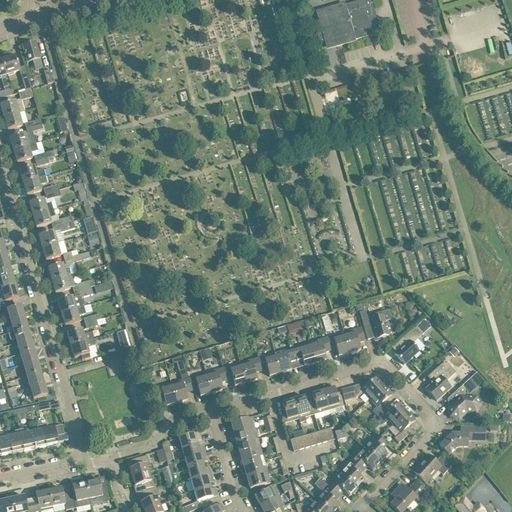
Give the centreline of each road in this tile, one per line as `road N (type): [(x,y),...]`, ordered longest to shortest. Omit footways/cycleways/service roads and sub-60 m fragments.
road 1 (residential): [(358,511),(429,434),(428,414),(381,361),(268,396)]
road 2 (residential): [(84,463),(0,174)]
